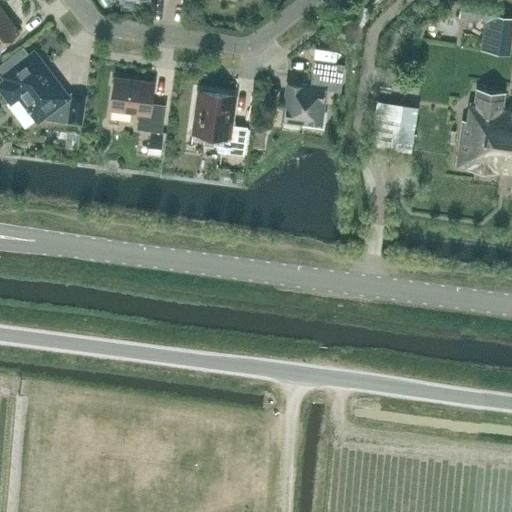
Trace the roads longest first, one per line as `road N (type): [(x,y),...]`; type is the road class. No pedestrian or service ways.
road 1 (unclassified): [(511,404),(0,335)]
road 2 (secondary): [(511,306),(0,238)]
road 3 (residential): [(77,0),(95,23),(243,47),(307,0)]
